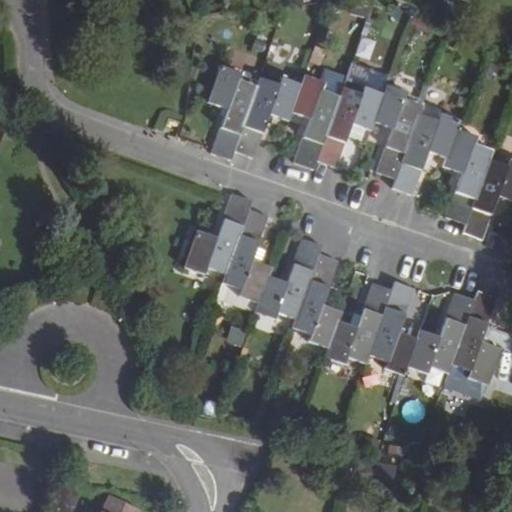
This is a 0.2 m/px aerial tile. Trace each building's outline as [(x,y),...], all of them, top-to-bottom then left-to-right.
[(226,110),(214,144),(211,153),(230,160),(233,151),(256,88),(237,80),(239,73),(220,66),(207,102),(226,110)] [(309,121),(299,147),(293,163),(312,170),(316,161),(339,96),(319,89),(321,83),(303,76),(300,86),(290,114),(309,121)] [(256,88),(233,151),(253,158),(261,133),(268,115),(286,122),(290,114),(300,86),(281,78),(279,84),(260,77),(256,88)] [(391,130),(381,156),(375,173),(395,180),(419,116),(422,107),(402,99),(405,93),(386,86),(382,95),(372,123),(391,130)] [(339,96),(316,161),(335,168),(344,143),(350,125),(369,132),(372,123),(382,95),(363,88),(361,94),(342,88),(339,96)] [(419,116),(395,180),(392,188),(411,195),(417,179),(426,152),(445,160),(456,131),(459,123),(439,115),(437,122),(419,116)] [(456,131),(445,160),(442,167),(461,175),(455,193),(446,218),(465,225),(489,160),(492,153),(471,145),(474,139),(456,131)] [(489,160),(465,225),(461,233),(481,240),(490,215),(496,198),(511,203),(511,162),(510,162),(507,167),(489,160)] [(187,261),(224,275),(246,212),(249,203),(231,196),(226,209),(214,240),(196,234),(187,261)] [(236,299),(256,306),(266,279),(269,270),(250,263),(257,244),(265,219),(246,212),(224,275),(220,285),(239,293),(236,299)] [(274,316),(293,322),(315,258),(319,249),(300,242),(294,257),(284,285),(266,279),(256,306),(253,316),(272,322),(274,316)] [(306,344),(326,351),(335,323),(338,315),(319,308),(326,289),(334,264),(315,258),(293,322),(290,331),(308,337),(306,344)] [(401,379),(405,370),(415,342),(396,335),(406,308),(411,292),(392,285),(389,292),(366,358),(385,365),(383,372),(401,379)] [(362,367),(366,358),(389,292),(370,286),(363,302),(353,330),(335,323),(326,351),(323,360),(341,367),(344,360),(362,367)] [(479,346),(485,326),(494,301),(475,295),(472,303),(449,368),(467,375),(466,382),(484,388),(496,352),(479,346)] [(445,378),(449,368),(472,303),(452,297),(443,322),(437,340),(418,333),(415,342),(405,370),(424,378),(426,370),(445,378)] [(134,511),(110,500),(103,511),(134,511)]
